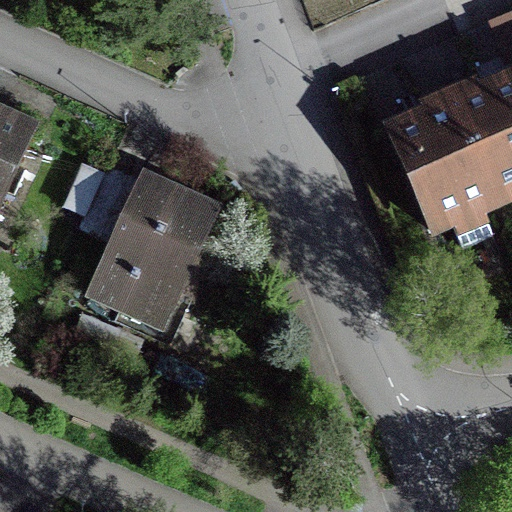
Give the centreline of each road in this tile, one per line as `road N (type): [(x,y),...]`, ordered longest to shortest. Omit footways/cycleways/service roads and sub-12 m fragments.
road 1 (residential): [(413,434),(365,343),(283,122)]
road 2 (residential): [(0,45),(183,127),(283,122)]
road 3 (residential): [(0,431),(180,511)]
road 4 (residential): [(283,122),(238,0)]
